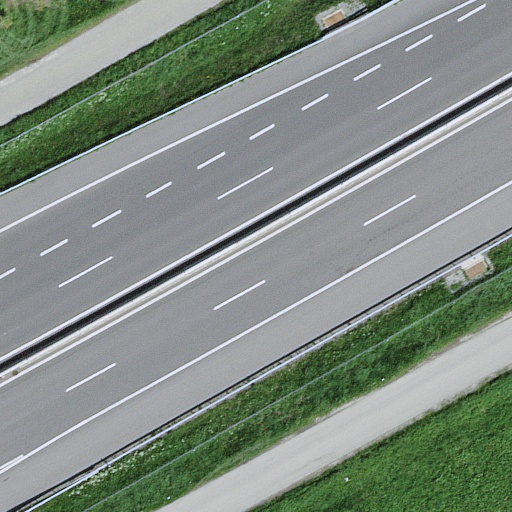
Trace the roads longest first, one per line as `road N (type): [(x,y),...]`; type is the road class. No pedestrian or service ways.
road 1 (motorway): [(511,27),(0,314)]
road 2 (motorway): [(0,429),(511,144)]
road 3 (unclassified): [(511,337),(192,511)]
road 4 (unclassified): [(0,103),(179,0)]
